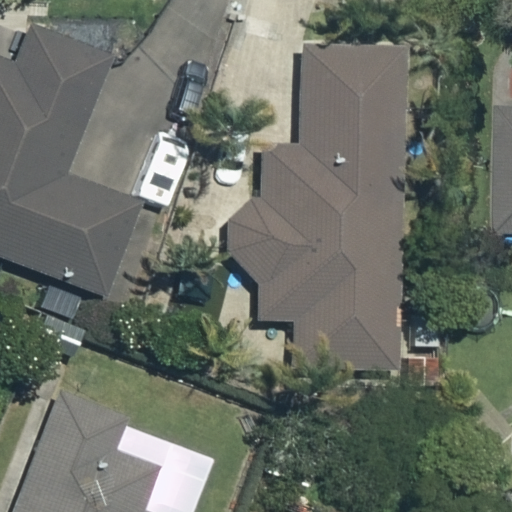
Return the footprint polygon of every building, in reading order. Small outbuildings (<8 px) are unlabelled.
[(0,253),(108,294),(143,198),(70,171),(114,55),(31,22),(17,59),(0,52),(0,253)] [(296,319),(295,366),(399,368),(406,44),(303,42),(301,141),(264,140),(263,194),(253,193),(229,216),(229,250),(261,284),(261,319),(296,319)] [(415,313),(414,344),(439,345),(440,313),(415,313)] [(30,344),(18,375),(40,383),(51,352),(30,344)] [(408,355),(408,385),(436,386),(437,356),(408,355)] [(116,447),(129,415),(60,388),(12,511),(154,511),(144,508),(161,464),(116,447)] [(511,439),(468,398),(436,430),(479,472),(511,439)] [(279,427),(263,467),(294,479),(309,439),(279,427)]
